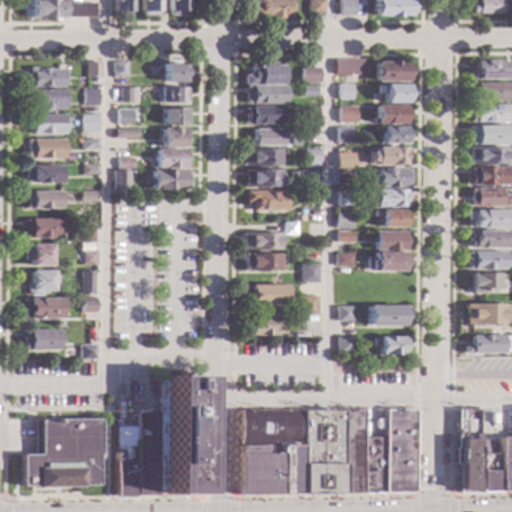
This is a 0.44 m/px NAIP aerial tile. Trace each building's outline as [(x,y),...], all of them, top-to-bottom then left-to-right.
[(66,0),(66,3),(91,3),(91,18),(59,18),(59,19),(51,19),(51,17),(35,17),(35,0),(66,0)] [(128,0),(128,12),(109,13),(109,0),(128,0)] [(155,0),(155,16),(138,16),(138,12),(137,12),(137,0),(155,0)] [(182,0),(182,16),(166,16),(166,12),(165,12),(165,0),(182,0)] [(286,0),(287,18),(280,18),(280,20),(263,20),(263,18),(249,18),(248,0),(286,0)] [(320,0),(320,15),(304,15),(304,0),(320,0)] [(405,0),(405,17),(395,17),(395,18),(383,18),(383,17),(369,16),(369,0),(405,0)] [(497,0),(497,5),(502,5),(502,13),(497,13),(497,14),(473,14),(473,13),(468,13),(468,4),(474,4),(474,0),(497,0)] [(353,17),(331,17),(331,1),(353,1),(353,17)] [(360,76),(331,76),(331,60),(360,60),(360,76)] [(166,65),(179,65),(179,72),(184,71),(184,81),(180,81),(180,82),(159,82),(159,64),(162,64),(162,61),(166,61),(166,65)] [(393,63),(401,63),(401,72),(405,72),(405,81),(401,81),(401,83),(370,83),(370,63),(382,63),(382,61),(393,61),(393,63)] [(97,78),(81,78),(81,62),(97,62),(97,78)] [(123,62),(123,75),(117,76),(117,78),(110,78),(109,63),(123,62)] [(272,66),(279,66),(279,73),(280,73),(280,78),(279,78),(279,85),(241,85),(241,75),(246,75),(246,66),(265,66),(265,62),(272,62),(272,66)] [(504,69),(505,69),(505,75),(504,75),(504,81),(467,80),(467,69),(471,69),(471,62),(504,63),(504,69)] [(33,69),(45,68),(45,70),(58,70),(59,88),(27,88),(27,76),(25,76),(24,68),(33,68),(33,69)] [(315,84),(298,84),(298,83),(298,68),(315,68),(315,84)] [(504,101),(467,100),(467,83),(504,84),(504,101)] [(313,98),(298,98),(298,85),(313,86),(313,98)] [(348,100),(334,100),(334,85),(347,85),(348,85),(348,100)] [(281,104),(265,104),(256,104),(256,103),(242,104),(242,87),(281,86),(281,104)] [(401,88),(406,88),(406,92),(402,92),(402,103),(379,103),(379,94),(374,94),(373,86),(401,86),(401,88)] [(133,89),(133,104),(116,104),(116,88),(133,89)] [(184,103),(158,103),(158,88),(184,88),(184,103)] [(60,110),(23,110),(22,90),(27,90),(27,91),(60,90),(60,110)] [(94,106),(78,106),(78,90),(94,90),(94,106)] [(503,124),(471,124),(471,123),(467,123),(466,105),(503,105),(503,124)] [(406,123),(392,124),(392,125),(369,123),(369,119),(372,119),(372,106),(406,107),(406,123)] [(280,124),(246,125),(246,124),(243,124),(243,108),(279,107),(280,124)] [(315,122),(299,122),(300,107),(315,107),(315,122)] [(185,125),(157,125),(157,108),(185,108),(185,125)] [(352,123),(335,123),(335,108),(352,108),(352,123)] [(128,125),(113,125),(113,110),(128,110),(128,125)] [(60,134),(27,135),(27,133),(25,133),(25,125),(23,125),(22,115),(30,115),(30,116),(60,115),(60,134)] [(94,133),(77,133),(77,115),(94,115),(94,133)] [(504,134),(505,134),(505,145),(466,146),(466,126),(504,126),(504,134)] [(348,143),(332,143),(333,128),(348,128),(348,143)] [(405,129),(405,143),(401,143),(401,145),(377,144),(378,128),(405,129)] [(132,140),(111,140),(111,129),(133,130),(132,140)] [(181,148),(158,148),(158,129),(181,129),(181,148)] [(280,147),(250,147),(250,130),(280,130),(280,147)] [(298,146),(289,146),(289,138),(298,138),(298,146)] [(95,149),(78,150),(77,140),(94,139),(95,149)] [(59,140),(58,160),(22,159),(22,140),(59,140)] [(502,165),(501,166),(496,166),(496,165),(466,165),(466,147),(501,147),(502,165)] [(405,149),(405,165),(399,165),(399,167),(371,166),(371,162),(366,162),(366,151),(371,151),(371,148),(405,149)] [(276,167),(241,167),(241,149),(276,149),(276,167)] [(181,151),(186,151),(186,167),(181,167),(181,169),(152,169),(152,166),(150,166),(150,155),(152,155),(152,150),(181,150),(181,151)] [(316,169),(300,168),(301,150),(316,150),(316,169)] [(347,169),(333,169),(333,154),(347,154),(347,169)] [(129,171),(114,170),(114,159),(129,159),(129,171)] [(95,175),(78,176),(78,165),(95,165),(95,175)] [(55,184),(25,184),(25,183),(21,183),(21,167),(55,166),(55,184)] [(501,186),(467,186),(467,168),(501,168),(501,186)] [(316,186),(302,186),(302,169),(304,169),(316,169),(316,186)] [(401,170),(407,170),(407,185),(401,185),(401,188),(373,188),(373,169),(401,169),(401,170)] [(277,181),(281,181),(281,187),(276,187),(276,188),(241,188),(241,170),(277,171),(277,181)] [(125,192),(109,192),(110,171),(126,171),(125,192)] [(186,189),(180,189),(180,191),(147,191),(147,171),(186,172),(186,189)] [(350,185),(333,185),(333,171),(350,171),(350,185)] [(497,189),(497,195),(506,195),(506,206),(497,206),(497,207),(471,207),(471,206),(467,206),(467,190),(471,190),(471,189),(497,189)] [(405,206),(400,206),(400,208),(364,208),(364,200),(370,200),(370,190),(405,190),(405,206)] [(282,211),(248,211),(248,203),(242,203),(242,192),(282,191),(282,211)] [(317,204),(300,204),(301,191),(317,191),(317,204)] [(349,191),(349,207),(333,206),(333,191),(349,191)] [(56,209),(21,209),(21,192),(56,192),(56,209)] [(90,202),(75,202),(75,192),(90,192),(90,202)] [(403,212),(403,227),(399,226),(399,229),(376,228),(376,227),(372,227),(373,218),(370,217),(371,211),(403,212)] [(503,218),(505,218),(505,224),(503,224),(503,228),(477,228),(477,227),(468,227),(468,219),(464,219),(464,212),(503,211),(503,218)] [(348,230),(332,230),(332,212),(349,212),(348,230)] [(56,238),(25,239),(25,238),(21,238),(20,220),(56,219),(56,238)] [(292,236),(279,236),(279,223),(293,223),(292,236)] [(91,243),(68,242),(68,234),(75,231),(91,231),(91,243)] [(500,249),(488,249),(488,250),(468,249),(468,242),(465,242),(465,231),(501,231),(500,249)] [(349,244),(332,244),(333,232),(349,232),(349,244)] [(405,250),(391,250),(391,253),(381,252),(381,251),(370,250),(370,232),(405,233),(405,250)] [(276,234),(276,250),(240,251),(240,234),(276,234)] [(35,246),(45,246),(45,255),(49,255),(49,260),(46,260),(46,266),(25,267),(25,260),(20,260),(20,245),(35,245),(35,246)] [(92,265),(78,266),(78,251),(92,251),(92,265)] [(500,270),(487,270),(487,271),(476,271),(476,270),(464,270),(464,252),(500,253),(500,270)] [(246,255),(276,255),(276,264),(282,264),(282,271),(276,271),(276,272),(241,272),(241,254),(246,254),(246,255)] [(348,267),(331,267),(332,254),(348,255),(348,267)] [(404,273),(370,272),(368,271),(363,271),(363,258),(369,258),(369,254),(405,255),(404,273)] [(314,284),(297,284),(297,270),(297,263),(314,263),(314,284)] [(36,272),(48,272),(48,292),(38,292),(38,296),(27,296),(27,292),(25,292),(25,291),(22,291),(22,284),(25,284),(25,271),(36,271),(36,272)] [(91,295),(77,295),(77,271),(91,271),(91,295)] [(405,288),(404,288),(404,292),(398,292),(398,294),(376,294),(376,293),(370,292),(370,287),(366,287),(366,274),(397,275),(397,273),(405,274),(405,288)] [(495,292),(475,292),(475,294),(467,294),(468,273),(495,274),(495,292)] [(281,292),(286,292),(286,301),(282,301),(282,304),(240,304),(240,286),(281,286),(281,292)] [(357,293),(357,303),(350,303),(350,304),(334,303),(335,293),(357,293)] [(313,315),(295,315),(296,297),(313,297),(313,315)] [(58,299),(58,311),(61,311),(60,317),(58,317),(58,320),(25,320),(25,318),(20,318),(20,302),(26,302),(26,298),(58,299)] [(92,313),(77,314),(77,298),(91,298),(92,313)] [(500,306),(500,310),(505,310),(505,324),(499,324),(499,326),(461,325),(462,304),(500,306)] [(403,326),(398,326),(398,327),(362,327),(362,306),(402,306),(403,326)] [(348,307),(348,322),(332,322),(332,307),(348,307)] [(271,335),(263,335),(263,336),(245,336),(245,332),(241,332),(241,318),(245,318),(245,317),(271,317),(271,335)] [(55,350),(20,352),(20,331),(55,330),(55,350)] [(504,337),(504,353),(499,353),(499,356),(461,354),(461,346),(466,346),(466,336),(504,337)] [(403,354),(374,354),(374,347),(370,347),(370,339),(374,339),(374,338),(403,337),(403,354)] [(349,353),(332,353),(332,338),(349,338),(349,353)] [(92,359),(76,360),(75,346),(91,345),(92,359)] [(181,377),(195,377),(195,496),(160,495),(160,491),(152,491),(152,497),(121,497),(111,497),(111,461),(112,461),(112,453),(120,453),(120,461),(132,461),(132,412),(153,412),(153,381),(161,381),(161,377),(175,377),(175,372),(181,372),(181,377)] [(411,411),(410,495),(379,495),(379,493),(358,493),(358,495),(295,495),(295,496),(233,496),(233,411),(359,411),(359,437),(380,437),(380,410),(411,411)] [(511,493),(473,493),(473,491),(454,491),(454,465),(450,465),(450,448),(452,448),(453,411),(473,412),(472,434),(474,434),(474,439),(487,440),(487,449),(494,450),(494,438),(511,438),(511,493)] [(96,451),(100,452),(100,459),(93,459),(94,487),(77,487),(77,488),(33,489),(33,486),(17,487),(17,476),(13,476),(13,461),(16,461),(16,456),(30,455),(29,421),(95,419),(96,451)]
